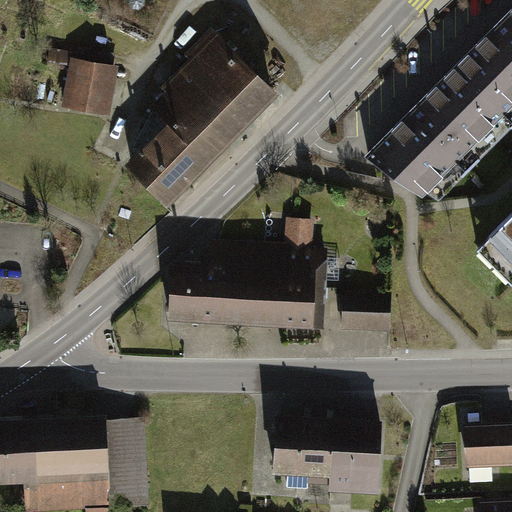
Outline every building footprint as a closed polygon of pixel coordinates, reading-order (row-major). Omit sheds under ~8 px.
[(511,12),(506,19),(508,22),(499,31),(495,28),(458,67),(511,119),(511,112),(508,109),(511,104),(511,12)] [(281,97),(214,32),(188,58),(192,62),(165,90),(169,94),(152,111),(166,125),(126,165),(172,209),(281,97)] [(73,66),(66,107),(114,114),(120,70),(116,70),(117,58),(81,53),(81,58),(54,54),(52,63),(73,66)] [(511,125),(511,119),(458,67),(421,103),(424,106),(415,115),(412,112),(369,154),(424,192),(456,160),(467,171),(481,158),(469,146),(501,115),(511,125)] [(511,213),(490,235),(511,257),(511,213)] [(288,247),(285,321),(323,323),(326,253),(308,252),(311,220),(291,218),(288,247)] [(206,267),(173,265),(170,315),(285,321),(288,247),(212,243),(206,262),(206,267)] [(391,295),(345,293),(344,325),(389,327),(391,295)] [(106,413),(0,420),(0,483),(27,482),(29,511),(51,511),(87,509),(87,511),(114,511),(115,509),(154,506),(148,418),(107,421),(106,413)] [(279,468),(331,470),(332,420),(281,418),(279,468)] [(331,470),(382,472),(384,421),(332,420),(331,470)] [(511,421),(465,423),(467,469),(511,467),(511,421)] [(511,511),(511,500),(482,501),(482,511),(511,511)]
